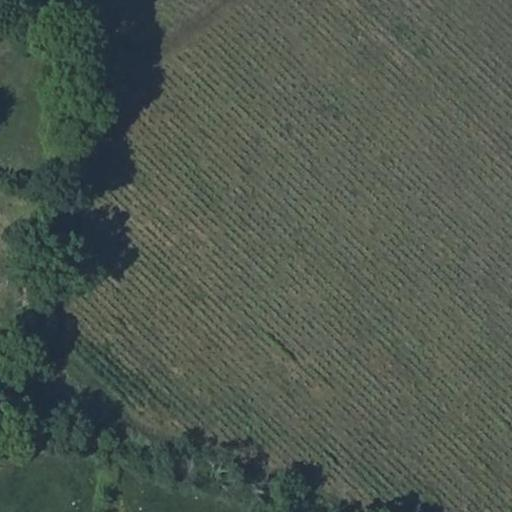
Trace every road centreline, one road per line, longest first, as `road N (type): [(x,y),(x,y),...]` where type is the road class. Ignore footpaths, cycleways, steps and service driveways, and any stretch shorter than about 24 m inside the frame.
road 1 (track): [(0,386),(135,432),(321,511)]
road 2 (track): [(229,0),(147,62),(39,0)]
